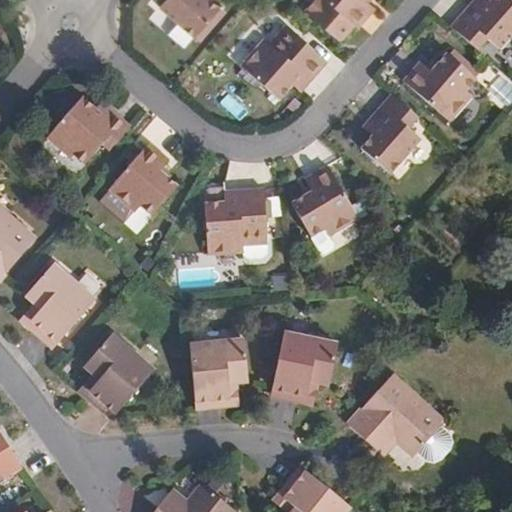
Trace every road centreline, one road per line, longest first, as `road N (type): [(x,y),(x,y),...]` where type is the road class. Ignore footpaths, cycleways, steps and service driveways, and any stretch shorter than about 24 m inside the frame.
road 1 (residential): [(71,23),(218,142),(291,144),(420,0)]
road 2 (residential): [(81,453),(201,436),(288,445)]
road 3 (residential): [(0,351),(81,453)]
